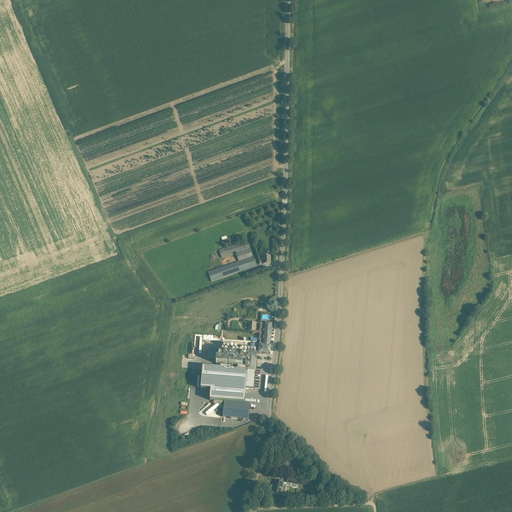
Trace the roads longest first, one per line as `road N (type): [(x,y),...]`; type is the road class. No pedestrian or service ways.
road 1 (tertiary): [(248,509),(273,380),(288,0)]
road 2 (unclassified): [(375,511),(369,502),(248,509)]
